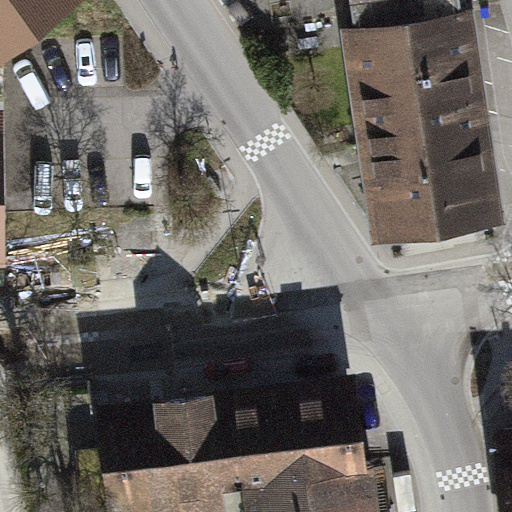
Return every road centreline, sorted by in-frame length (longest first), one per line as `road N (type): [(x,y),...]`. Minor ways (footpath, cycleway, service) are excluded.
road 1 (residential): [(0,333),(175,325),(380,302)]
road 2 (tertiary): [(175,0),(380,302)]
road 3 (tertiary): [(380,302),(448,420),(468,511)]
road 4 (residential): [(380,302),(511,278)]
